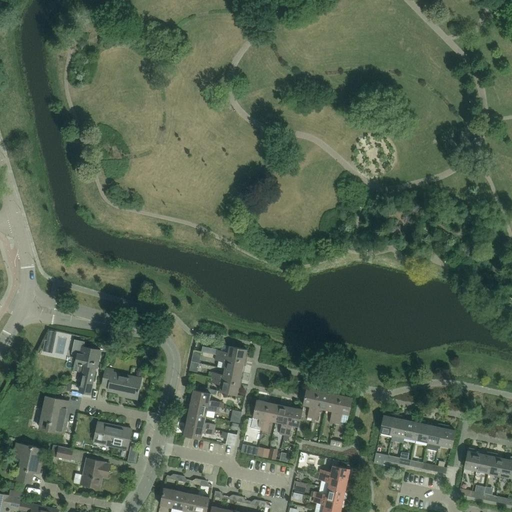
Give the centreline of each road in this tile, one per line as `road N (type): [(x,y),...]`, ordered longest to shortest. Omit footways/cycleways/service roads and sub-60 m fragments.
road 1 (residential): [(287,485),(157,449)]
road 2 (unclassified): [(26,292),(26,258),(0,167)]
